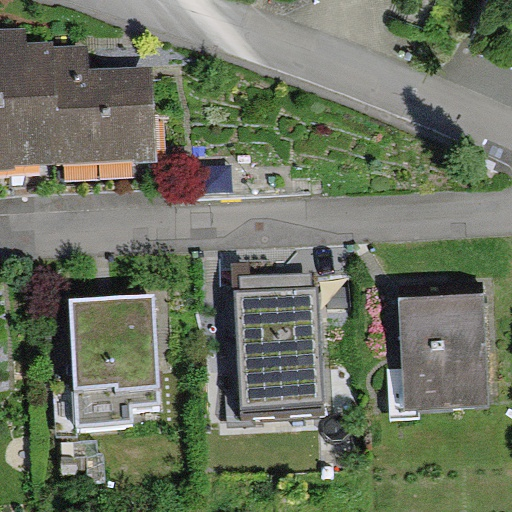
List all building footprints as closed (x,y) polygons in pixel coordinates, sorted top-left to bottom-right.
[(0,165),(62,162),(56,46),(27,47),(27,31),(0,32),(0,165)] [(88,44),(56,46),(62,162),(158,158),(154,70),(89,73),(88,44)] [(325,412),(319,293),(236,297),(242,416),(325,412)] [(483,404),(480,297),(404,300),(408,407),(483,404)] [(155,405),(150,298),(71,302),(77,426),(129,423),(128,406),(155,405)]
